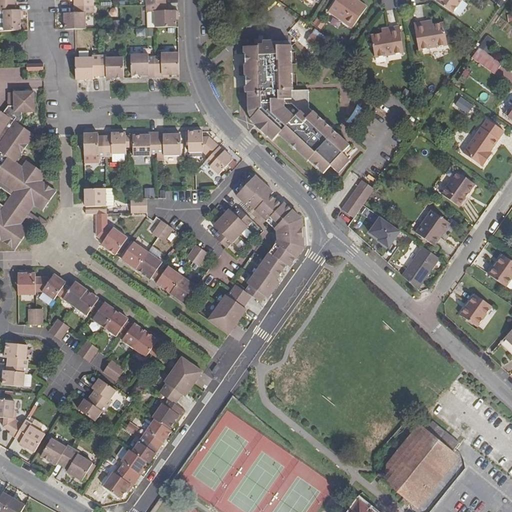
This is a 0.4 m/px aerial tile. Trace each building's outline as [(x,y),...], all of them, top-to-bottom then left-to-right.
[(353,0),(338,0),(330,12),(354,29),(369,8),(358,0),(354,0),(354,1),(353,0)] [(441,0),(439,3),(454,14),(463,0),(441,0)] [(21,16),(24,16),(24,12),(16,12),(16,6),(0,6),(0,12),(4,13),(5,32),(21,32),(21,22),(21,16)] [(177,17),(179,17),(179,12),(166,12),(166,6),(148,6),(148,13),(156,13),(156,29),(177,28),(177,21),(177,17)] [(67,20),(67,24),(67,31),(76,31),(87,31),(87,14),(95,14),(95,7),(76,8),(76,14),(64,15),(64,20),(67,20)] [(289,31),(296,22),(279,9),(272,18),(289,31)] [(427,26),(426,22),(415,25),(420,50),(448,45),(444,23),(433,25),(427,26)] [(388,34),(382,35),(372,37),(376,58),(404,53),(400,27),(388,29),(388,34)] [(319,120),(319,115),(310,107),(310,90),(294,90),(293,86),(292,86),(291,74),(293,74),(293,63),(291,63),(291,52),(293,52),(292,45),(277,45),(277,44),(273,44),(273,41),(264,41),(264,44),(259,44),(259,46),(245,47),(245,53),(247,53),(247,64),(245,64),(245,75),(247,75),(247,86),(246,87),(246,92),(248,92),(248,110),(252,117),(257,122),(259,120),(268,128),(266,130),(274,138),(278,134),(308,160),(308,159),(323,173),(331,165),(338,173),(350,160),(349,158),(351,156),(349,155),(354,149),(338,133),(334,134),(333,134),(333,129),(331,127),(326,127),(326,122),(323,120),(319,120)] [(501,64),(481,50),(474,60),(493,75),(501,64)] [(164,75),(170,75),(180,75),(180,55),(162,55),(162,58),(156,58),(156,78),(164,78),(164,75)] [(156,78),(156,58),(149,58),(149,56),(132,56),(132,76),(142,76),(149,76),(149,79),(156,78)] [(101,77),(100,57),(93,57),(93,60),(76,60),(77,80),(95,80),(95,77),(101,77)] [(100,57),(101,77),(107,77),(107,80),(124,79),(124,59),(107,59),(107,57),(100,57)] [(44,72),(44,64),(29,64),(29,73),(44,72)] [(32,205),(35,207),(43,212),(57,192),(42,182),(46,175),(26,162),(22,167),(16,163),(34,136),(18,125),(22,120),(21,113),(32,111),(29,91),(10,94),(12,108),(5,109),(0,116),(0,242),(14,253),(29,232),(21,227),(19,225),(32,205)] [(466,117),(474,108),(460,96),(452,104),(466,117)] [(273,140),(274,138),(266,130),(268,128),(259,120),(257,122),(252,117),(250,119),(255,123),(254,124),(267,136),(268,135),(273,140)] [(485,157),(489,152),(503,131),(487,120),(463,153),(482,167),(488,159),(485,157)] [(158,154),(157,133),(150,134),(150,136),(143,136),(130,137),(131,149),(134,149),(134,158),(152,157),(152,154),(158,154)] [(157,133),(158,154),(164,154),(164,156),(181,156),(181,136),(171,136),(164,136),(164,133),(157,133)] [(210,158),(220,148),(212,141),(203,141),(203,133),(189,133),(189,153),(204,153),(210,158)] [(131,149),(130,137),(126,137),(126,134),(111,135),(111,137),(106,137),(106,158),(114,158),(114,155),(126,155),(126,149),(131,149)] [(106,158),(106,137),(99,137),(99,135),(84,135),(85,156),(99,156),(99,158),(106,158)] [(220,148),(210,158),(206,163),(220,175),(234,161),(220,148)] [(204,164),(200,168),(212,179),(215,176),(204,164)] [(467,193),(469,194),(475,186),(458,173),(446,190),(463,202),(466,198),(464,197),(467,193)] [(296,226),(302,225),(301,218),(283,202),(281,204),(270,194),(272,192),(254,175),(245,185),(242,182),(236,189),(239,192),(236,195),(246,205),(247,203),(253,209),(257,205),(270,218),(267,222),(278,231),(278,233),(284,232),(284,238),(278,239),(279,241),(270,253),(274,255),(265,268),(262,265),(249,283),(251,285),(245,293),(252,298),(260,304),(265,297),(267,294),(270,296),(280,281),(278,279),(288,266),(290,263),(292,265),(304,248),(305,245),(304,239),(298,240),(298,236),(300,236),(299,230),(297,230),(296,226)] [(363,205),(375,188),(364,180),(343,209),(354,218),(363,205)] [(106,207),(106,190),(86,190),(86,207),(106,207)] [(463,202),(446,190),(442,196),(459,208),(463,202)] [(19,225),(21,227),(26,220),(35,226),(34,228),(43,234),(49,226),(40,219),(40,221),(30,214),(35,207),(32,205),(19,225)] [(253,209),(267,222),(270,218),(257,205),(253,209)] [(363,207),(358,213),(364,217),(368,211),(363,207)] [(219,229),(216,231),(219,234),(215,239),(225,249),(228,251),(253,223),(240,211),(235,217),(233,214),(230,217),(227,214),(216,225),(219,229)] [(449,224),(431,211),(415,233),(434,246),(440,238),(438,236),(441,232),(443,233),(449,224)] [(99,235),(99,215),(98,215),(96,215),(97,237),(105,243),(107,240),(99,235)] [(107,240),(105,243),(102,246),(117,257),(128,239),(115,229),(112,232),(107,228),(107,215),(99,215),(99,235),(107,240)] [(400,234),(378,218),(367,235),(376,242),(375,243),(387,251),(400,234)] [(159,239),(168,225),(162,221),(153,235),(159,239)] [(168,225),(159,239),(164,243),(174,230),(168,225)] [(137,271),(149,253),(134,243),(122,260),(137,271)] [(401,277),(416,289),(439,259),(419,245),(417,248),(421,251),(401,277)] [(193,263),(202,250),(196,246),(187,259),(193,263)] [(202,250),(193,263),(199,267),(208,254),(202,250)] [(156,281),(162,271),(160,269),(163,264),(149,253),(137,271),(151,281),(153,279),(156,281)] [(270,253),(262,265),(265,268),(274,255),(270,253)] [(511,280),(511,263),(502,256),(488,277),(506,289),(511,280)] [(171,295),(183,278),(169,267),(165,273),(162,271),(156,281),(158,283),(157,285),(171,295)] [(37,292),(36,277),(36,275),(19,275),(19,296),(36,296),(37,292)] [(59,296),(65,287),(67,284),(56,276),(53,281),(47,277),(36,277),(37,292),(44,292),(56,300),(59,296)] [(183,278),(171,295),(186,305),(198,288),(183,278)] [(76,308),(88,292),(76,283),(73,288),(71,291),(65,300),(76,308)] [(62,298),(68,289),(65,287),(59,296),(62,298)] [(252,298),(245,293),(236,287),(233,291),(249,302),(252,298)] [(65,300),(71,291),(68,289),(62,298),(65,300)] [(242,311),(244,309),(249,302),(233,291),(229,298),(226,296),(208,321),(230,336),(237,326),(246,314),(242,311)] [(92,316),(101,304),(98,302),(99,300),(88,292),(76,308),(88,316),(89,314),(92,316)] [(492,308),(474,296),(460,316),(477,328),(492,308)] [(105,328),(117,312),(106,305),(104,307),(101,304),(92,316),(94,318),(93,320),(105,328)] [(121,337),(130,325),(127,323),(129,321),(117,312),(105,328),(117,337),(118,335),(121,337)] [(56,338),(65,325),(59,321),(53,329),(50,334),(56,338)] [(65,325),(56,338),(61,342),(70,329),(65,325)] [(135,350),(147,333),(135,325),(133,327),(130,325),(121,337),(124,339),(123,341),(135,350)] [(151,352),(159,342),(147,333),(135,350),(147,358),(151,352)] [(151,352),(155,355),(158,357),(164,348),(162,346),(161,344),(159,342),(151,352)] [(84,359),(93,346),(88,343),(78,355),(84,359)] [(8,365),(29,367),(29,361),(27,361),(28,347),(6,345),(6,359),(8,359),(8,365)] [(93,346),(84,359),(90,363),(99,351),(93,346)] [(186,392),(189,395),(197,383),(204,373),(182,358),(166,383),(168,385),(164,391),(179,401),(183,395),(186,392)] [(108,367),(122,376),(126,370),(123,368),(113,361),(108,367)] [(28,376),(29,367),(8,365),(7,372),(5,372),(4,387),(25,389),(26,376),(28,376)] [(122,376),(108,367),(104,373),(117,383),(122,376)] [(92,397),(110,409),(114,403),(111,401),(117,391),(101,379),(94,389),(96,391),(92,397)] [(179,401),(164,391),(161,395),(170,401),(177,405),(179,401)] [(106,415),(110,409),(92,397),(90,401),(87,399),(80,409),(96,421),(103,413),(106,415)] [(13,421),(14,413),(15,404),(0,401),(0,417),(6,418),(5,429),(10,432),(8,436),(15,440),(17,438),(23,427),(17,424),(13,421)] [(180,417),(182,419),(187,412),(177,405),(170,401),(166,406),(164,405),(154,419),(156,421),(170,431),(176,423),(180,417)] [(23,427),(17,438),(22,441),(20,444),(35,453),(46,436),(32,427),(33,424),(27,420),(23,427)] [(144,438),(161,449),(172,432),(170,431),(156,421),(144,438)] [(123,430),(133,435),(138,427),(128,422),(123,430)] [(425,430),(452,452),(459,443),(432,422),(425,430)] [(405,497),(411,502),(415,505),(455,454),(452,452),(425,430),(422,428),(383,479),(405,497)] [(161,449),(144,438),(133,453),(147,463),(150,465),(161,449)] [(63,468),(74,449),(69,446),(67,448),(52,440),(41,457),(56,466),(57,464),(63,468)] [(74,449),(63,468),(68,471),(67,473),(82,482),(93,464),(79,456),(80,454),(74,449)] [(147,463),(133,453),(130,451),(122,462),(125,464),(121,470),(138,481),(141,476),(138,474),(143,468),(147,463)] [(138,481),(121,470),(118,475),(115,473),(105,487),(122,499),(127,491),(131,486),(134,487),(138,481)] [(5,490),(0,497),(0,510),(2,511),(22,511),(27,503),(5,490)] [(411,502),(405,497),(402,500),(408,506),(411,502)] [(373,511),(358,500),(356,503),(348,511),(373,511)]
